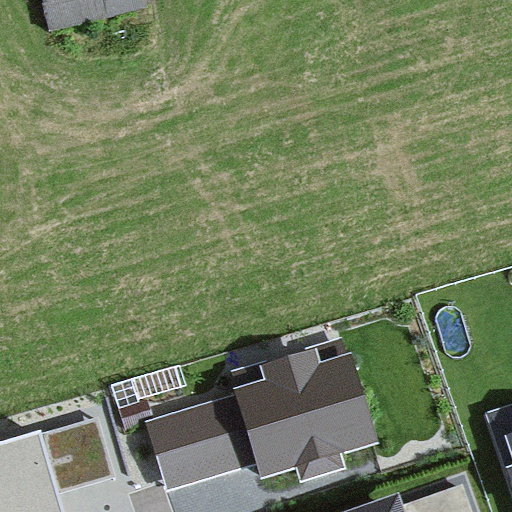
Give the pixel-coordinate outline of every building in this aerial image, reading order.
[(133,0),(38,0),(46,34),(135,13),(133,0)] [(374,442),(349,360),(317,370),(313,356),(266,370),(271,385),(239,394),(259,461),(264,474),(299,464),(303,477),(339,466),(335,454),(374,442)] [(239,394),(151,420),(171,487),(259,461),(239,394)] [(58,511),(39,439),(0,449),(0,511),(58,511)] [(400,511),(396,501),(364,511),(400,511)]
